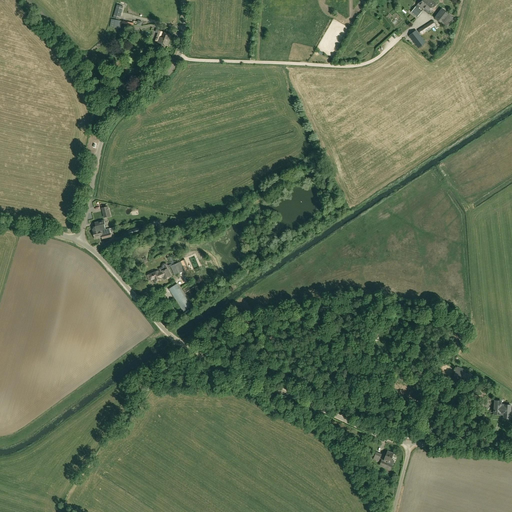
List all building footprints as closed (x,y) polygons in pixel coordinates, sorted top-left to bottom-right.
[(421,11),(423,9),(429,14),(436,5),(432,1),(432,2),(429,0),(421,0),(418,4),(417,4),(416,7),(411,12),(418,17),(422,12),(421,11)] [(120,20),(123,7),(117,5),(113,18),(120,20)] [(435,18),(446,27),(453,18),(443,9),(435,18)] [(134,22),(111,19),(110,27),(121,28),(121,23),(133,25),(134,22)] [(421,34),(436,25),(433,21),(418,30),(421,34)] [(426,43),(416,30),(409,36),(419,48),(426,43)] [(171,35),(158,31),(157,36),(158,37),(156,41),(167,45),(171,35)] [(108,96),(103,94),(100,102),(104,104),(108,96)] [(101,208),(104,218),(111,216),(108,206),(101,208)] [(105,224),(104,220),(100,221),(101,221),(98,222),(99,224),(100,224),(99,226),(92,227),(93,231),(95,239),(102,237),(103,239),(111,236),(109,228),(106,229),(105,224)] [(180,262),(171,266),(175,275),(184,272),(180,262)] [(150,280),(153,279),(155,282),(162,278),(161,277),(163,276),(165,279),(172,276),(168,268),(159,272),(158,270),(147,275),(150,280)] [(180,288),(175,291),(177,295),(174,296),(183,311),(191,306),(180,288)] [(471,375),(462,372),(463,369),(458,367),(456,370),(453,378),(452,381),(461,385),(462,381),(468,384),(471,375)] [(510,418),(511,405),(505,405),(505,404),(501,404),(501,401),(495,401),(494,416),(501,416),(501,415),(504,415),(504,418),(510,418)] [(394,453),(388,450),(384,460),(382,459),(380,465),(391,470),(394,463),(391,461),(394,453)] [(379,461),(382,454),(376,452),(374,458),(379,461)]
